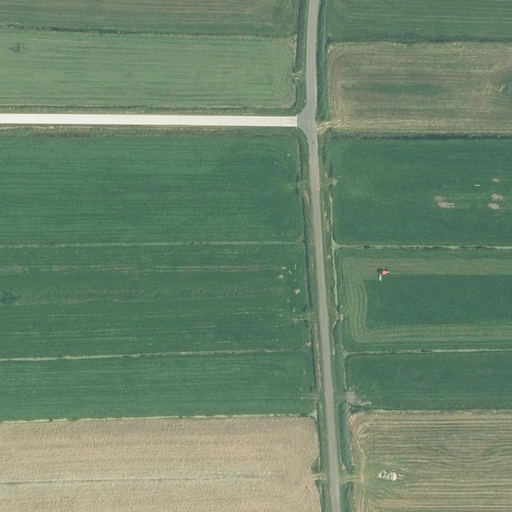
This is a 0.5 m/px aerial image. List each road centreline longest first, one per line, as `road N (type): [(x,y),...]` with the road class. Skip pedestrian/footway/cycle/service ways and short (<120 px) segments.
road 1 (unclassified): [(337,511),(309,122)]
road 2 (unclassified): [(0,120),(309,122)]
road 3 (unclassified): [(309,122),(312,0)]
